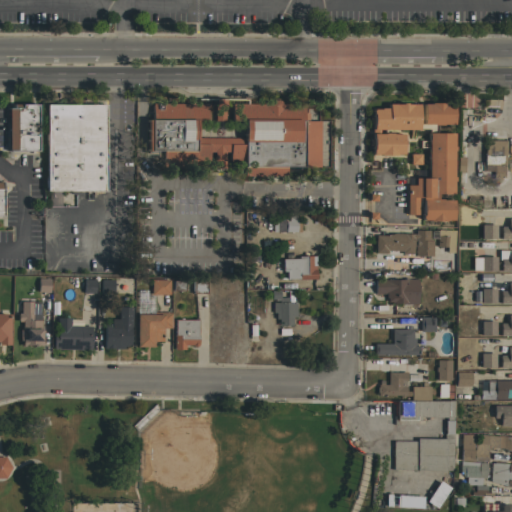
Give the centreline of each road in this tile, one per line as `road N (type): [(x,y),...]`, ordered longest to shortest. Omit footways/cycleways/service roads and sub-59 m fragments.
road 1 (primary): [(0,76),(351,75)]
road 2 (residential): [(0,387),(18,380),(346,386)]
road 3 (residential): [(346,386),(351,75)]
road 4 (primary): [(300,51),(96,50)]
road 5 (primary): [(351,75),(506,76)]
